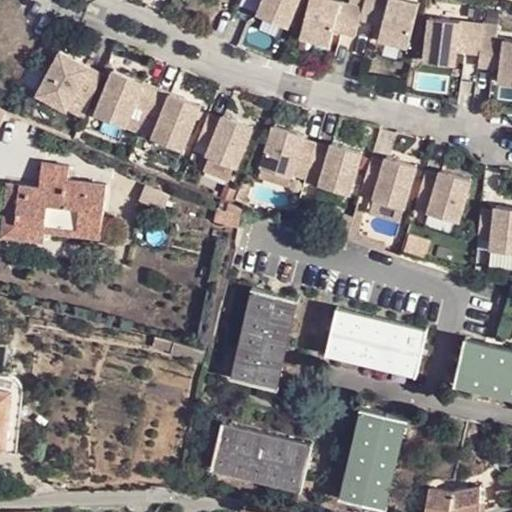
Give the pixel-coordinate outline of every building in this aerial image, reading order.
[(263,0),(258,15),(288,26),(298,0),(263,0)] [(332,30),(355,36),(359,19),(359,18),(362,7),(334,0),(319,0),(317,10),(306,7),(300,36),(329,43),(332,30)] [(319,0),(308,0),(306,7),(317,10),(319,0)] [(407,0),(363,0),(362,7),(359,18),(359,19),(381,24),(378,38),(408,45),(415,15),(404,13),(407,0)] [(418,3),(407,0),(404,13),(415,15),(418,3)] [(439,19),(428,18),(427,32),(437,32),(439,19)] [(456,51),(478,54),(480,37),(482,24),(439,19),(437,32),(427,32),(423,61),(454,65),(456,51)] [(511,40),(480,37),(478,54),(477,67),(500,69),(498,83),(511,84),(511,40)] [(60,57),(57,62),(74,68),(76,63),(60,57)] [(57,62),(39,101),(70,113),(76,95),(93,102),(103,74),(76,63),(74,68),(57,62)] [(130,78),(115,71),(113,77),(129,83),(130,78)] [(134,111),(148,116),(158,88),(130,78),(129,83),(113,77),(97,117),(127,128),(134,111)] [(187,100),(158,88),(148,116),(161,121),(154,139),(184,151),(200,111),(184,105),(187,100)] [(202,106),(187,100),(184,105),(200,111),(202,106)] [(209,115),(198,142),(212,147),(208,156),(212,157),(235,166),(238,168),(252,130),(237,124),(238,121),(224,115),(223,120),(209,115)] [(254,126),(238,121),(237,124),(252,130),(254,126)] [(274,129),(264,167),(294,176),(296,166),(310,170),(318,142),(304,138),(305,133),(291,129),(290,132),(274,129)] [(318,142),(310,170),(324,174),(322,183),(352,192),(362,153),(347,148),(348,145),(334,141),(332,146),(318,142)] [(372,156),(364,185),(378,188),(375,197),(405,206),(416,167),(400,163),(401,159),(387,155),(385,160),(372,156)] [(235,166),(212,157),(206,171),(230,181),(235,166)] [(417,163),(401,159),(400,163),(416,167),(417,163)] [(39,190),(7,185),(2,237),(44,242),(45,231),(104,236),(110,185),(70,180),(69,166),(42,163),(39,190)] [(294,176),(264,167),(261,177),(291,185),(294,176)] [(426,169),(419,198),(433,201),(430,211),(461,219),(471,179),(455,175),(456,171),(442,168),(440,173),(426,169)] [(249,174),(240,197),(244,199),(253,175),(249,174)] [(481,206),(478,236),(492,238),(491,247),(489,263),(511,265),(511,208),(510,209),(510,205),(496,203),(495,208),(481,206)] [(356,211),(349,237),(361,241),(364,235),(358,233),(364,213),(356,211)] [(364,235),(361,241),(384,248),(386,242),(364,235)] [(492,238),(478,236),(476,245),(491,247),(492,238)] [(299,295),(251,284),(232,377),(279,386),(299,295)] [(430,322),(338,302),(327,350),(420,370),(430,322)] [(9,319),(0,318),(0,342),(7,343),(8,329),(9,319)] [(511,339),(470,330),(460,378),(511,389),(511,339)] [(9,375),(5,375),(0,374),(0,388),(7,389),(5,417),(19,418),(21,390),(20,384),(15,378),(9,375)] [(409,415),(361,405),(342,494),(389,505),(409,415)] [(313,440),(223,421),(213,467),(304,487),(313,440)] [(424,511),(477,511),(479,488),(451,496),(429,491),(424,511)]
